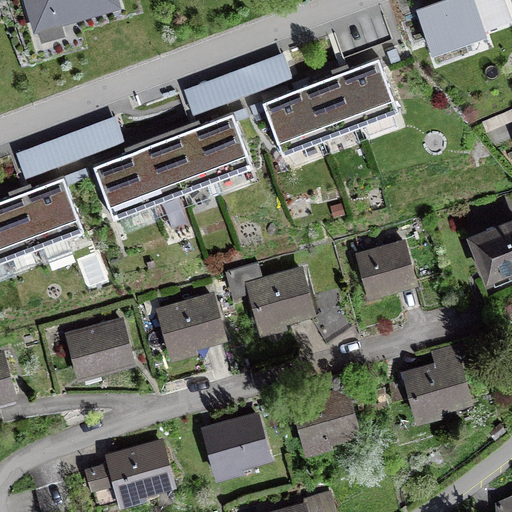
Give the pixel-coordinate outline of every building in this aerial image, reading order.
[(82,18),(122,7),(119,0),(24,0),(33,31),(37,30),(40,40),(65,33),(62,23),(64,23),(66,28),(83,23),(82,18)] [(431,0),(416,5),(436,62),(472,50),(468,36),(487,30),(486,27),(511,17),(506,0),(431,0)] [(193,111),(292,74),(283,50),(184,86),(193,111)] [(333,70),(262,96),(282,153),(400,110),(379,54),(350,64),(348,59),(331,65),(333,70)] [(127,148),(93,160),(113,217),(254,165),(233,109),(201,120),(199,116),(125,143),(127,148)] [(25,174),(124,137),(114,113),(16,150),(25,174)] [(0,260),(85,229),(63,172),(33,184),(30,178),(8,187),(10,192),(0,195),(0,260)] [(511,212),(466,232),(486,280),(493,277),(495,283),(511,276),(511,212)] [(419,282),(406,236),(356,250),(369,296),(419,282)] [(287,325),(286,320),(317,312),(303,262),(263,274),(259,260),(226,270),(233,295),(249,291),(260,332),(287,325)] [(171,358),(198,350),(197,344),(227,336),(213,287),(156,304),(171,358)] [(338,287),(314,294),(319,313),(312,316),(328,342),(351,327),(338,309),(342,302),(338,287)] [(101,371),(137,361),(124,314),(65,330),(78,378),(84,376),(85,379),(102,375),(101,371)] [(416,421),(442,414),(440,409),(473,400),(457,342),(431,349),(434,359),(401,368),(405,380),(389,384),(393,400),(409,396),(416,421)] [(0,406),(18,402),(16,395),(18,395),(4,347),(0,347),(0,406)] [(306,453),(333,445),(332,440),(361,432),(347,384),(291,399),(306,453)] [(259,409),(201,425),(216,478),(244,470),(243,465),(273,457),(259,409)] [(269,417),(271,423),(279,421),(277,415),(269,417)] [(105,451),(107,460),(85,466),(91,489),(93,489),(99,510),(146,497),(145,492),(176,484),(163,435),(105,451)] [(63,511),(71,510),(64,482),(36,489),(41,511),(63,511)] [(337,511),(332,489),(298,498),(298,500),(254,511),(337,511)] [(511,511),(511,492),(496,500),(495,511),(511,511)]
